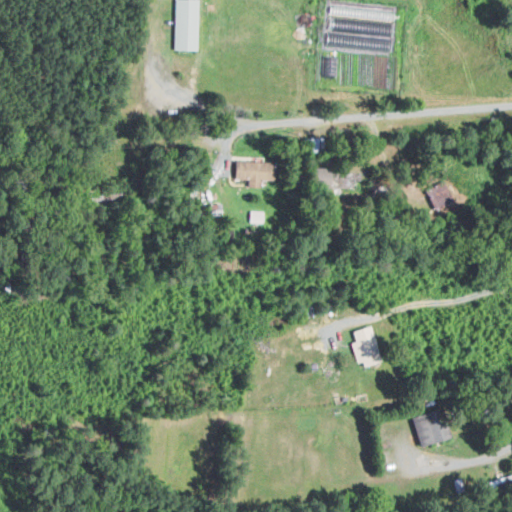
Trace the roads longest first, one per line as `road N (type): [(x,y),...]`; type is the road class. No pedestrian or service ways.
road 1 (residential): [(511,436),(109,496)]
road 2 (residential): [(355,321),(511,287)]
